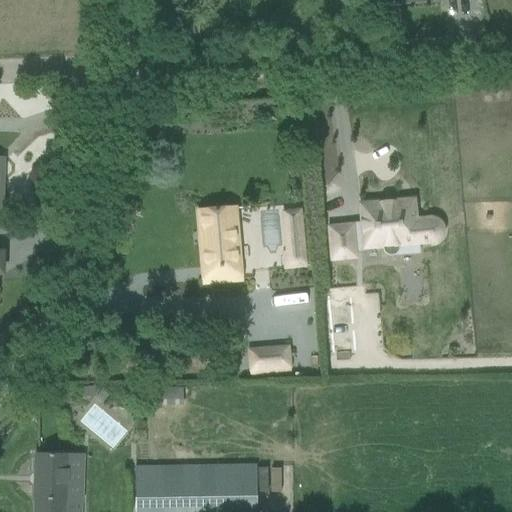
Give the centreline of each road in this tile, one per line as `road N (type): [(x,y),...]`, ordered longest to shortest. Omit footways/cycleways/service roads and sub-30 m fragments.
road 1 (unclassified): [(475,58),(101,91)]
road 2 (unclassified): [(101,91),(68,273),(46,331),(0,387)]
